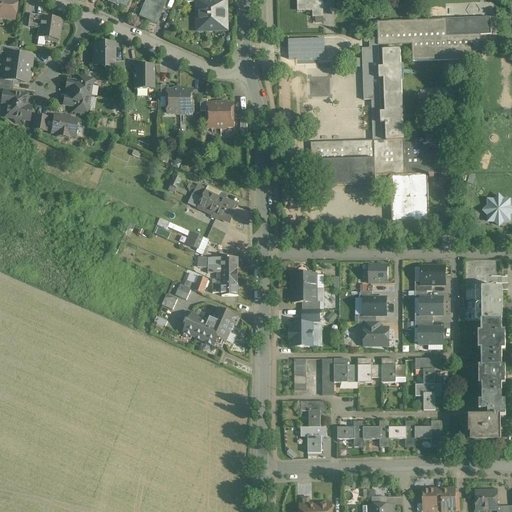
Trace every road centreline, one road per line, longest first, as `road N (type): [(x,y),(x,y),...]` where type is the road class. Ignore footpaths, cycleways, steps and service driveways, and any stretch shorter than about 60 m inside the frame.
road 1 (residential): [(263,256),(511,253)]
road 2 (residential): [(263,256),(264,466)]
road 3 (residential): [(249,76),(258,104),(263,256)]
road 4 (residential): [(249,76),(213,69),(92,13)]
road 5 (residential): [(264,466),(406,462)]
